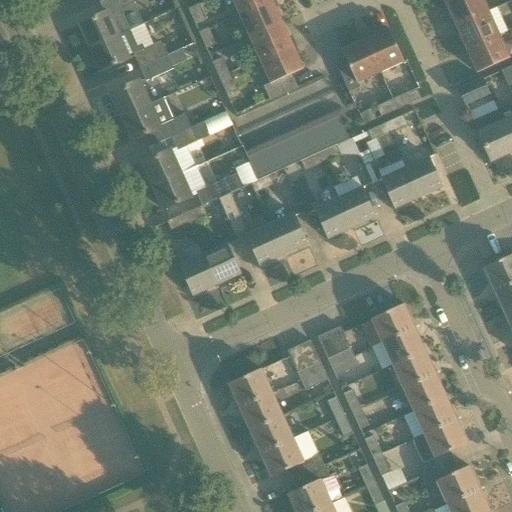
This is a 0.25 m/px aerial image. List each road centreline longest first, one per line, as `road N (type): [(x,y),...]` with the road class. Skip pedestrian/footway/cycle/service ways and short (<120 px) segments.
road 1 (residential): [(178,365),(0,0)]
road 2 (residential): [(178,365),(424,251)]
road 3 (residential): [(490,222),(393,0)]
road 4 (residential): [(366,0),(318,20),(332,74),(329,97),(241,136)]
road 5 (residential): [(511,443),(424,251)]
road 6 (residential): [(243,511),(178,365)]
